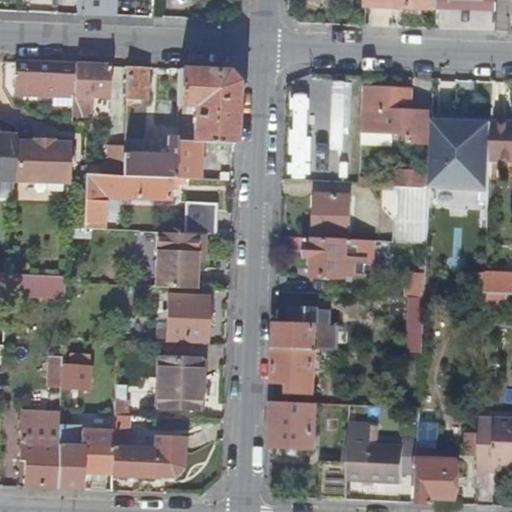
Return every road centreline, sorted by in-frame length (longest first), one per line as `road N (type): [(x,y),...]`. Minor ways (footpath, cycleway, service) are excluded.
road 1 (residential): [(261,46),(251,511)]
road 2 (residential): [(261,46),(0,36)]
road 3 (residential): [(511,56),(261,46)]
